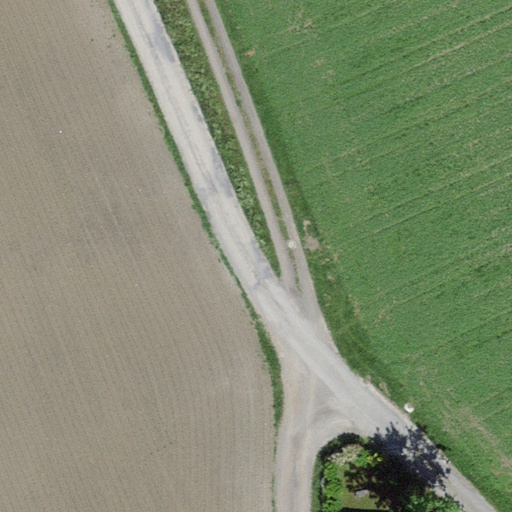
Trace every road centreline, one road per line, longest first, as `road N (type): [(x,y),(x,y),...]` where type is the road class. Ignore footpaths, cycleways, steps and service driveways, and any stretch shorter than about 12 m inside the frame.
road 1 (track): [(292,511),(290,451),(321,368),(194,0)]
road 2 (track): [(321,368),(239,258),(131,0)]
road 3 (residential): [(321,368),(468,511)]
